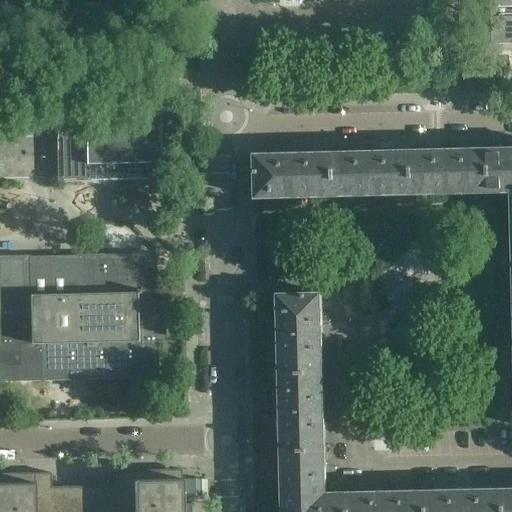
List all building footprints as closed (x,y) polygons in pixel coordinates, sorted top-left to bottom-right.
[(511,43),(511,0),(490,0),(492,44),(511,43)] [(161,179),(159,110),(55,113),(57,181),(161,179)] [(511,192),(511,147),(488,148),(489,192),(511,192)] [(489,192),(488,148),(411,150),(412,194),(489,192)] [(412,194),(411,150),(333,152),(334,196),(412,194)] [(334,196),(333,152),(254,154),(255,198),(334,196)] [(0,361),(0,381),(158,378),(157,341),(165,341),(164,301),(156,301),(154,254),(29,257),(29,256),(0,256),(0,316),(29,315),(30,342),(17,343),(17,354),(5,361),(0,361)] [(323,373),(322,317),(321,292),(278,294),(280,374),(323,373)] [(325,451),(323,373),(280,374),(281,452),(325,451)] [(348,511),(348,492),(326,492),(325,451),(281,452),(282,511),(348,511)] [(190,511),(190,504),(181,504),(180,469),(116,471),(116,486),(50,487),(50,473),(0,473),(0,511),(190,511)] [(201,496),(201,479),(184,480),(185,496),(201,496)] [(511,511),(511,487),(503,488),(503,511),(511,511)] [(503,511),(503,488),(426,490),(426,511),(503,511)] [(426,511),(426,490),(348,492),(348,511),(426,511)]
